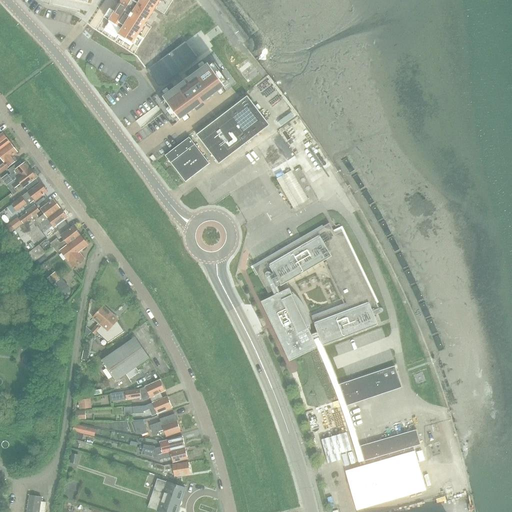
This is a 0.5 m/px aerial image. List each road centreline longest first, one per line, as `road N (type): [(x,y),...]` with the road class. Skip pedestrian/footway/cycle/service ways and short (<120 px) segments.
road 1 (residential): [(226,511),(184,375),(130,278),(0,101)]
road 2 (tertiary): [(193,223),(174,210),(5,0)]
road 3 (tertiary): [(310,511),(284,423),(217,277),(215,256)]
